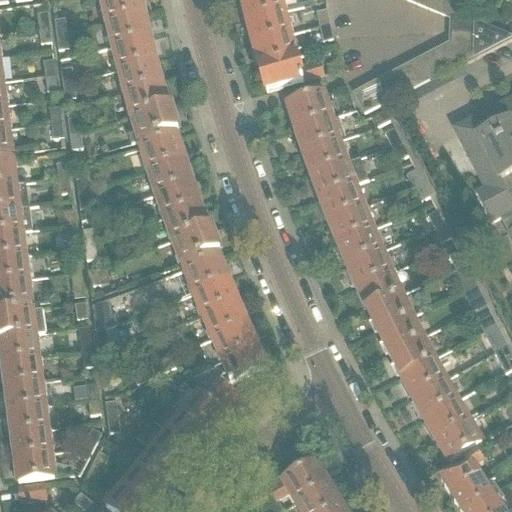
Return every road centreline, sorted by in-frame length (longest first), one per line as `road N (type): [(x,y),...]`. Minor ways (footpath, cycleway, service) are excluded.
road 1 (tertiary): [(336,403),(226,122),(197,0)]
road 2 (residential): [(205,511),(270,435),(336,403)]
road 3 (tertiary): [(402,511),(336,403)]
